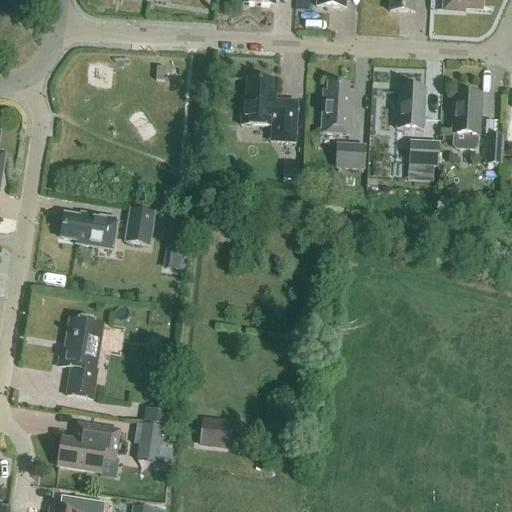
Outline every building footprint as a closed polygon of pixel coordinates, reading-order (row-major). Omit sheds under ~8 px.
[(316,0),(316,9),(345,11),(345,0),(316,0)] [(389,0),(389,13),(414,14),(414,0),(389,0)] [(444,0),(444,12),(463,13),(463,10),(480,11),(480,0),(444,0)] [(164,83),(165,69),(156,69),(155,82),(164,83)] [(295,145),(296,128),(297,104),(271,102),(272,83),(247,81),(246,99),(242,99),(240,127),(269,129),(269,144),(295,145)] [(348,95),(348,87),(327,86),(327,94),(323,93),(321,135),(349,137),(351,95),(348,95)] [(423,132),(425,91),(399,89),(396,131),(423,132)] [(479,137),(481,98),(453,96),(451,136),(452,136),(452,148),(456,152),(474,153),(478,149),(478,137),(479,137)] [(503,137),(486,137),(485,167),(502,167),(503,137)] [(437,170),(438,145),(409,143),(408,168),(437,170)] [(365,147),(336,146),(335,171),(364,173),(365,147)] [(300,165),(283,164),(282,187),(299,187),(300,165)] [(155,215),(129,210),(124,244),(150,248),(155,215)] [(77,246),(112,252),(116,222),(81,216),(81,219),(65,217),(61,240),(77,243),(77,246)] [(93,323),(92,321),(80,319),(78,321),(77,323),(69,322),(64,351),(61,351),(58,368),(71,370),(66,398),(92,402),(97,372),(96,372),(99,350),(95,349),(99,326),(93,325),(93,323)] [(161,423),(162,411),(146,408),(144,421),(161,423)] [(232,424),(202,420),(199,448),(228,452),(232,424)] [(76,426),(74,442),(62,440),(58,469),(100,475),(102,461),(114,462),(119,433),(76,426)] [(136,426),(133,446),(139,447),(136,463),(157,466),(159,450),(165,451),(169,431),(136,426)] [(103,511),(105,505),(73,501),(71,511),(103,511)]
